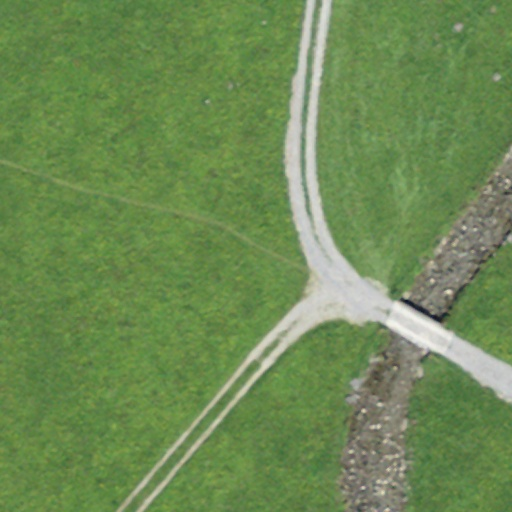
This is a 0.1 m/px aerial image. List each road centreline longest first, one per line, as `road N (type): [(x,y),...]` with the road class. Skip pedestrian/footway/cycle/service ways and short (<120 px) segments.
road 1 (track): [(511,382),(388,308),(338,291),(145,511)]
road 2 (track): [(338,291),(314,231),(305,109),(324,0)]
